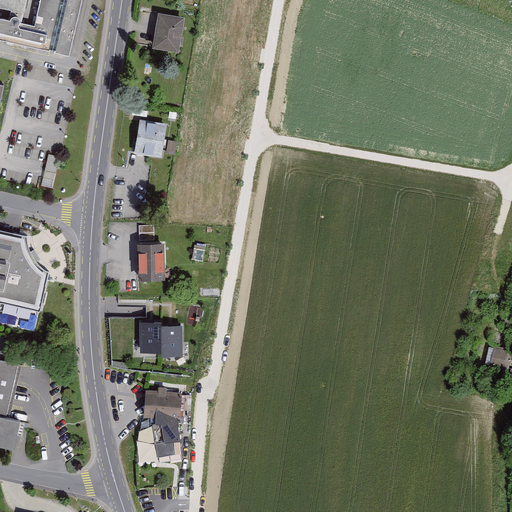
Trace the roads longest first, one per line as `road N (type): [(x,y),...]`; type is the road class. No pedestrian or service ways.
road 1 (secondary): [(94,215),(93,367),(115,480)]
road 2 (secondary): [(123,0),(94,215)]
